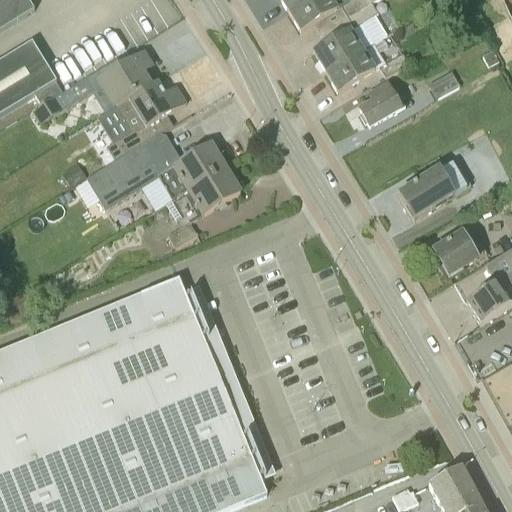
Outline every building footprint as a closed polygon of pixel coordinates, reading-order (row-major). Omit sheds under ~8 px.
[(0,0),(0,34),(34,14),(25,0),(0,0)] [(278,0),(288,16),(313,0),(278,0)] [(344,0),(313,0),(288,16),(300,36),(341,11),(348,22),(372,7),(371,6),(381,0),(358,0),(348,6),(344,0)] [(354,32),(313,57),(325,77),(363,54),(363,55),(374,48),(362,27),(378,17),(372,7),(348,22),(354,32)] [(0,120),(34,100),(40,109),(61,97),(55,87),(56,86),(32,47),(0,65),(0,120)] [(375,75),(363,55),(363,54),(325,77),(338,98),(375,75)] [(493,54),(482,60),(488,71),(499,66),(493,54)] [(403,58),(379,72),(386,84),(410,70),(403,58)] [(123,71),(97,87),(113,114),(117,112),(157,86),(148,73),(151,71),(144,60),(124,73),(123,71)] [(459,90),(451,76),(427,89),(435,103),(459,90)] [(86,82),(61,97),(40,109),(32,115),(41,130),(63,116),(61,114),(92,95),(93,95),(91,91),(86,82)] [(106,151),(114,165),(148,145),(142,135),(185,108),(175,91),(164,98),(157,86),(117,112),(131,135),(106,151)] [(369,132),(402,113),(402,112),(405,111),(396,94),(393,95),(389,88),(369,99),(373,106),(359,114),(369,132)] [(178,169),(160,138),(148,145),(114,165),(85,184),(104,216),(162,181),(174,174),(173,172),(178,169)] [(211,149),(178,169),(173,172),(174,174),(162,181),(176,203),(178,202),(225,173),(211,149)] [(429,166),(420,171),(424,177),(432,173),(429,166)] [(86,182),(77,168),(61,177),(70,192),(86,182)] [(191,227),(223,208),(240,197),(225,173),(178,202),(176,203),(187,220),(177,225),(182,233),(191,227)] [(414,223),(455,200),(440,174),(399,197),(414,223)] [(171,239),(178,252),(179,252),(199,240),(191,227),(182,233),(171,239)] [(449,282),(479,264),(478,263),(486,258),(478,245),(473,248),(468,238),(465,240),(463,237),(433,254),(449,282)] [(511,276),(496,287),(496,288),(466,309),(481,330),(511,309),(511,276)] [(0,356),(0,511),(236,511),(266,500),(235,423),(246,418),(221,357),(210,361),(179,284),(0,356)] [(33,291),(13,303),(24,321),(43,309),(33,291)] [(481,511),(461,472),(428,490),(436,505),(438,511),(481,511)] [(410,511),(420,508),(413,496),(391,505),(394,511),(410,511)]
